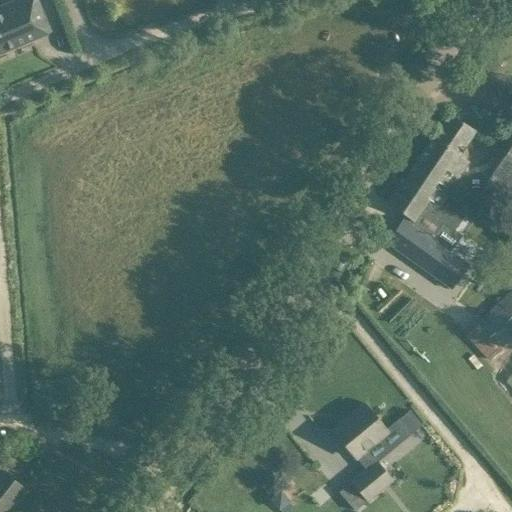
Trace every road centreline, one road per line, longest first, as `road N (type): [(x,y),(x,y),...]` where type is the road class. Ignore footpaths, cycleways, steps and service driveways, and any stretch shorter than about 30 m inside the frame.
road 1 (unclassified): [(127,511),(283,313),(483,0)]
road 2 (track): [(168,462),(15,415),(0,254)]
road 3 (track): [(0,94),(265,0)]
